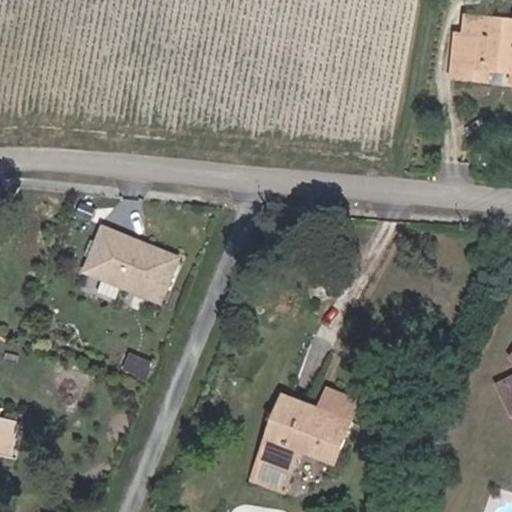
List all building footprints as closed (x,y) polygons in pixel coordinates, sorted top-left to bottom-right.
[(508,68),(507,74),(505,84),(511,84),(511,24),(472,19),(469,39),(461,37),(455,77),(479,80),(481,71),(482,64),(508,68)] [(185,259),(106,228),(86,279),(164,310),(185,259)] [(511,371),(498,379),(511,406),(511,405),(511,371)] [(317,395),(308,415),(339,429),(348,409),(317,395)] [(323,468),(339,429),(308,415),(305,423),(295,418),(275,410),(274,409),(250,461),(278,474),(288,453),(323,468)] [(0,454),(3,455),(11,421),(0,417),(0,454)] [(269,497),(278,474),(250,461),(240,485),(269,497)]
